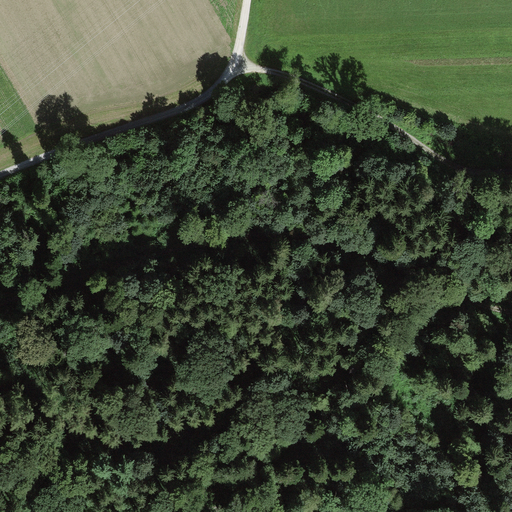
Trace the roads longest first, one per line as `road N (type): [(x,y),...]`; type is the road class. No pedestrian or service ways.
road 1 (track): [(511,312),(342,246),(263,235),(71,278),(0,305)]
road 2 (track): [(0,169),(205,97),(237,63),(247,0)]
road 3 (track): [(511,175),(476,175),(336,95),(237,63)]
